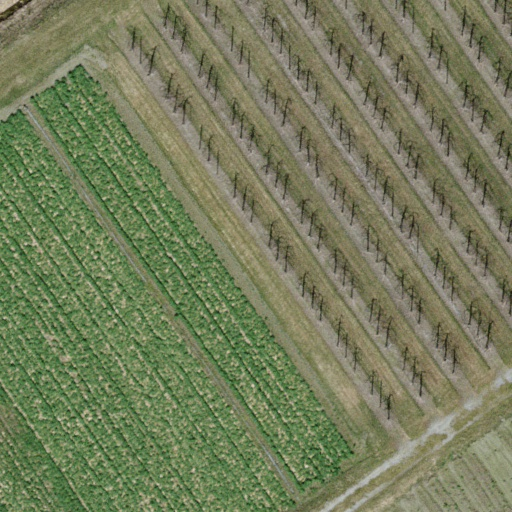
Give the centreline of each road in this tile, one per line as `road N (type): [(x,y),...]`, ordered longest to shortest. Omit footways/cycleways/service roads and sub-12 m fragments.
road 1 (track): [(511,393),(346,511)]
road 2 (track): [(104,0),(0,74)]
